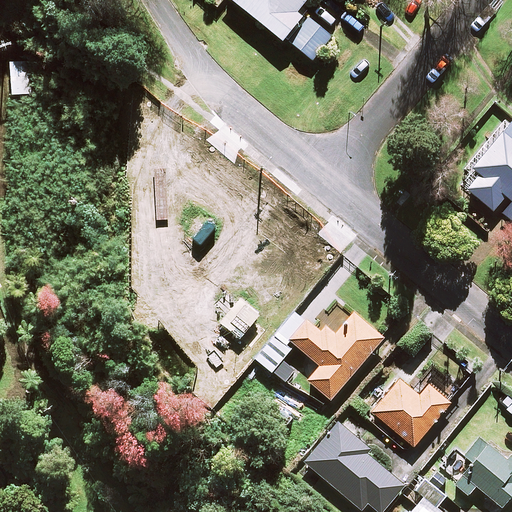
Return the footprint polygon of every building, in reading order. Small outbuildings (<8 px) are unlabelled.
[(299,14),(310,0),(230,0),(285,44),(305,19),(299,14)] [(333,35),(312,20),(294,46),(315,61),(333,35)] [(26,65),(14,65),(12,91),(24,92),(26,65)] [(483,153),(486,156),(475,169),(480,173),(467,189),(511,225),(511,125),(507,122),(483,153)] [(163,153),(144,150),(139,179),(158,182),(163,153)] [(156,210),(169,220),(166,224),(174,230),(170,234),(189,250),(196,242),(209,253),(236,220),(182,177),(156,210)] [(276,243),(267,254),(255,245),(231,275),(254,294),(247,303),(243,299),(214,334),(237,353),(245,343),(254,350),(284,314),(272,304),(295,277),(284,268),(293,257),(276,243)] [(327,324),(321,331),(309,321),(297,311),(256,359),(274,375),(298,347),(322,367),(310,382),(333,401),(385,340),(356,314),(339,334),(327,324)] [(434,336),(419,324),(400,345),(415,358),(434,336)] [(421,396),(402,380),(374,412),(415,448),(453,404),(430,384),(421,396)] [(370,449),(340,424),(307,463),(363,511),(370,504),(379,511),(384,511),(406,487),(367,454),(370,449)] [(478,487),(504,509),(511,498),(511,458),(509,462),(481,439),(466,457),(475,465),(457,486),(470,496),(478,487)] [(447,497),(426,481),(418,491),(424,496),(411,511),(440,511),(437,509),(447,497)]
